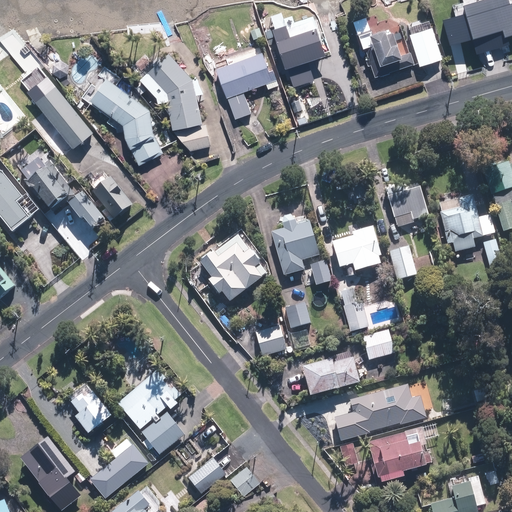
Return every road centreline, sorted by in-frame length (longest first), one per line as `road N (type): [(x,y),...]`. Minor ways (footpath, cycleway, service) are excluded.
road 1 (tertiary): [(133,262),(271,163),(511,86)]
road 2 (residential): [(133,262),(329,511)]
road 3 (tertiary): [(0,362),(133,262)]
